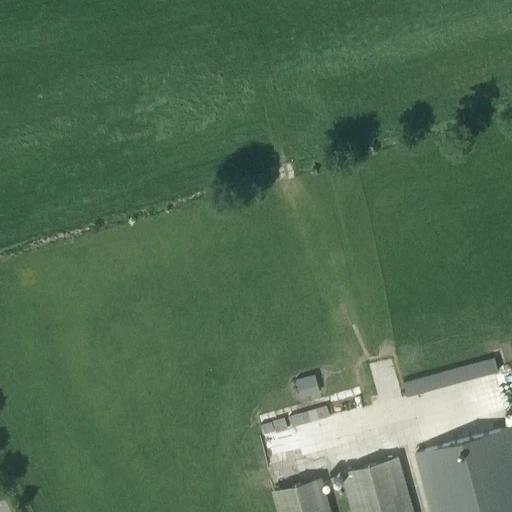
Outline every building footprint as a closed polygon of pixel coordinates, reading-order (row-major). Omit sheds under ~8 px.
[(403,391),(495,368),(492,355),(399,378),(403,391)] [(284,413),(288,426),(328,415),(324,401),(284,413)] [(511,511),(511,439),(508,425),(415,450),(432,511),(511,511)] [(411,511),(396,456),(342,470),(353,511),(411,511)] [(328,511),(319,477),(273,489),(279,511),(328,511)]
